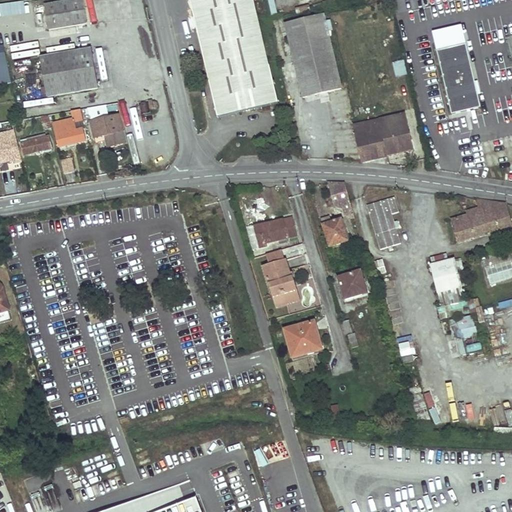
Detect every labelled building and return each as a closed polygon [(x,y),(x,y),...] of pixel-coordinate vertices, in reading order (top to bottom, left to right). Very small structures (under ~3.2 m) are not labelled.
[(87,24),(82,0),(73,0),(45,5),(49,30),(87,24)] [(278,103),(253,0),(189,0),(218,117),(278,103)] [(343,88),(326,15),(286,24),(303,98),(343,88)] [(466,45),(437,52),(452,115),(481,108),(466,45)] [(95,71),(92,50),(41,58),(45,79),(47,97),(52,96),(98,88),(95,71)] [(0,83),(1,86),(12,84),(5,55),(0,56),(0,83)] [(122,132),(118,116),(108,119),(107,113),(98,115),(98,113),(93,114),(92,107),(81,109),(84,121),(84,125),(90,123),(94,139),(105,136),(122,132)] [(84,121),(81,109),(71,111),(73,119),(54,124),(59,147),(85,142),(82,130),(76,131),(74,123),(84,121)] [(169,109),(144,110),(144,123),(170,122),(169,109)] [(388,156),(414,151),(406,114),(404,115),(403,110),(395,112),(396,116),(380,119),(388,156)] [(44,130),(51,128),(50,124),(48,117),(41,119),(44,130)] [(388,156),(380,119),(376,118),(354,123),(362,162),(388,156)] [(13,132),(0,134),(0,163),(5,162),(12,161),(12,164),(21,162),(13,132)] [(122,132),(105,136),(108,148),(127,143),(124,132),(122,132)] [(24,156),(51,150),(48,136),(46,137),(46,139),(43,139),(43,136),(33,138),(34,142),(28,143),(21,145),(24,156)] [(75,174),(71,159),(61,161),(64,176),(75,174)] [(353,212),(345,183),(329,183),(329,184),(332,195),(339,193),(342,201),(345,214),(353,212)] [(342,201),(339,193),(332,195),(335,203),(342,201)] [(377,251),(401,245),(394,215),(399,214),(395,198),(366,205),(377,251)] [(511,225),(511,223),(507,204),(476,199),(479,208),(466,211),(468,215),(451,221),(457,242),(511,225)] [(348,241),(342,220),(332,223),(330,217),(321,219),(330,247),(348,241)] [(298,237),(294,218),(248,228),(252,250),(267,247),(267,243),(298,237)] [(284,260),(281,251),(266,256),(269,265),(284,260)] [(364,260),(362,251),(356,253),(358,261),(364,260)] [(465,299),(454,259),(432,265),(442,305),(465,299)] [(289,273),(285,260),(284,260),(269,265),(263,267),(273,298),(283,294),(284,299),(299,295),(294,278),(291,279),(289,273)] [(511,266),(510,260),(483,268),(489,287),(511,279),(511,266)] [(363,280),(361,271),(338,278),(345,300),(364,294),(360,281),(363,280)] [(0,312),(9,310),(1,284),(0,284),(0,312)] [(283,294),(273,298),(276,308),(300,300),(299,295),(284,299),(283,294)] [(450,313),(468,310),(467,302),(449,306),(450,313)] [(0,323),(12,321),(9,310),(0,312),(0,323)] [(473,317),(458,320),(462,340),(477,337),(473,317)] [(358,331),(354,318),(342,323),(345,334),(358,331)] [(319,337),(315,322),(285,330),(292,358),(319,350),(316,338),(319,337)] [(359,345),(355,333),(348,335),(351,347),(359,345)] [(466,346),(467,353),(481,351),(480,343),(466,346)] [(483,411),(484,427),(508,425),(507,410),(483,411)] [(431,425),(427,412),(413,416),(417,429),(431,425)] [(256,457),(262,467),(267,463),(261,454),(256,457)] [(190,480),(136,500),(140,511),(159,511),(196,498),(190,480)] [(201,511),(196,498),(159,511),(140,511),(136,500),(105,511),(201,511)]
